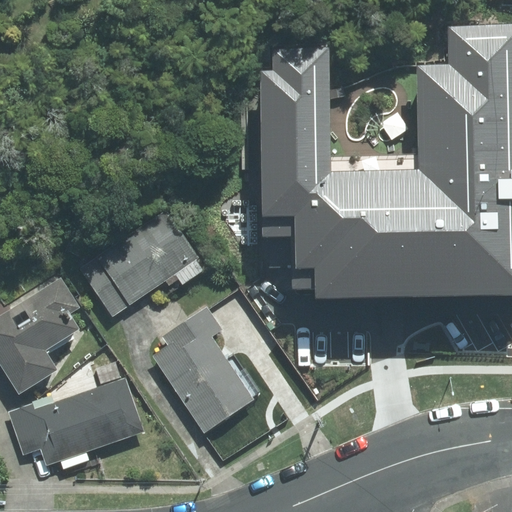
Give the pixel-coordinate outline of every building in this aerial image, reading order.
[(273,64),(259,64),(262,238),(295,238),(296,287),(314,287),(314,295),(511,290),(511,25),(448,27),(449,61),(412,62),(415,172),(330,173),(328,47),(272,48),(273,64)] [(117,318),(176,274),(186,286),(211,267),(202,254),(165,205),(80,268),(117,318)] [(56,270),(0,315),(0,360),(28,396),(67,365),(56,352),(96,320),(56,270)] [(171,343),(155,354),(206,432),(257,398),(217,338),(227,331),(210,306),(201,312),(166,335),(171,343)] [(145,429),(129,381),(120,355),(84,367),(93,394),(38,412),(36,404),(10,413),(12,421),(28,468),(145,429)]
